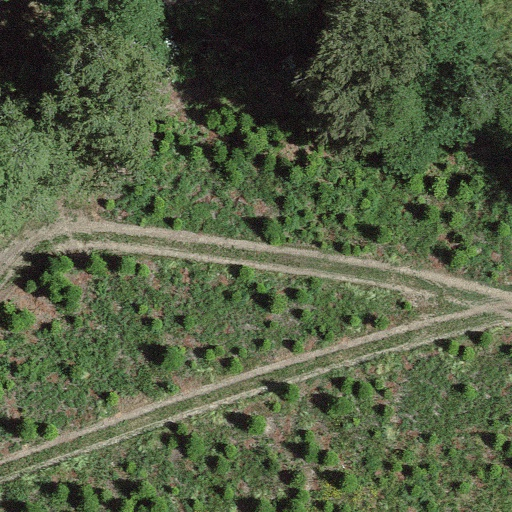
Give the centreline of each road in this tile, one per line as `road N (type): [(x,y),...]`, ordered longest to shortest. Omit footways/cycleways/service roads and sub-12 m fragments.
road 1 (track): [(0,469),(511,302)]
road 2 (track): [(0,278),(72,234),(108,234),(511,302)]
